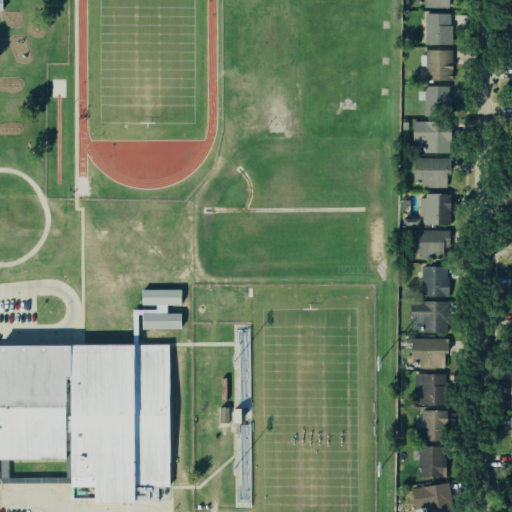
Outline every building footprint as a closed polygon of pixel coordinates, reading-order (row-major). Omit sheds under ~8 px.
[(423,12),(423,43),(450,43),(450,12),(423,12)] [(421,50),(423,82),(452,80),(450,48),(421,50)] [(424,87),(424,115),(446,115),(446,87),(424,87)] [(408,119),(409,144),(419,144),(427,153),(453,152),(452,118),(408,119)] [(410,156),(411,189),(449,189),(449,156),(410,156)] [(419,196),(420,227),(447,226),(446,195),(419,196)] [(406,230),(406,257),(445,257),(444,230),(406,230)] [(419,266),(420,298),(443,297),(442,265),(419,266)] [(140,300),(176,300),(176,319),(140,319),(140,300)] [(405,304),(406,323),(420,322),(420,331),(444,330),(443,303),(405,304)] [(176,338),(136,338),(136,324),(176,324),(176,338)] [(404,339),(404,368),(446,369),(446,339),(404,339)] [(67,449),(67,460),(0,459),(0,344),(71,344),(71,342),(166,342),(165,487),(133,487),(133,504),(99,504),(99,487),(70,486),(70,449),(67,449)] [(416,374),(416,404),(438,404),(438,374),(416,374)] [(418,443),(418,411),(442,411),(442,443),(418,443)] [(416,450),(417,474),(444,473),(443,449),(416,450)] [(414,487),(423,511),(443,511),(454,508),(441,476),(414,487)]
